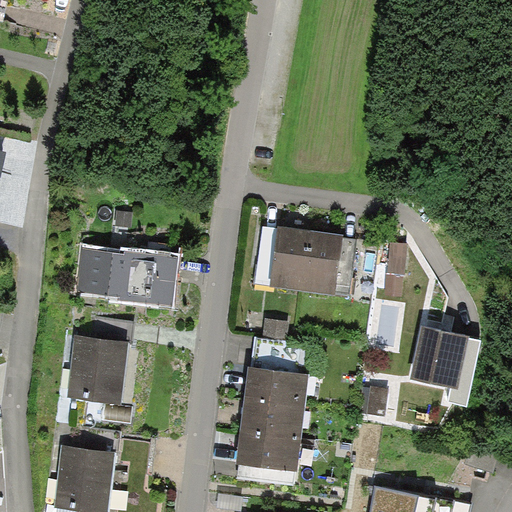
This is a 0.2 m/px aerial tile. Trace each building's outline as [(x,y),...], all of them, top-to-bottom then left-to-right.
[(132,213),(118,211),(116,227),(131,229),(132,213)] [(271,286),(278,230),(263,228),(256,284),(271,286)] [(294,231),(278,230),(271,286),(270,288),(303,293),(311,234),(294,231)] [(311,232),(311,234),(303,293),(335,297),(335,294),(343,239),(343,236),(327,234),(311,232)] [(357,241),(343,239),(335,294),(350,295),(357,241)] [(407,244),(390,243),(388,274),(389,274),(404,275),(405,275),(407,244)] [(170,307),(176,258),(124,252),(124,254),(83,249),(78,293),(120,298),(120,301),(170,307)] [(403,297),(404,275),(389,274),(388,296),(403,297)] [(101,316),(97,339),(130,344),(133,344),(136,322),(101,316)] [(265,319),(263,338),(287,341),(289,322),(265,319)] [(456,336),(422,328),(410,380),(451,390),(447,405),(470,411),(487,340),(465,335),(465,338),(456,336)] [(97,339),(76,336),(67,399),(121,407),(130,344),(97,339)] [(263,338),(256,337),(252,369),(299,375),(303,343),(287,341),(263,338)] [(245,396),(306,403),(310,376),(299,375),(252,369),(248,369),(245,396)] [(302,441),(306,403),(245,396),(240,434),(302,441)] [(297,474),(302,441),(240,434),(235,465),(297,474)] [(500,454),(470,445),(465,463),(494,472),(500,454)] [(108,511),(115,453),(62,447),(55,511),(60,511),(108,511)] [(397,490),(376,486),(375,492),(370,511),(470,511),(471,505),(469,505),(426,496),(397,490)]
